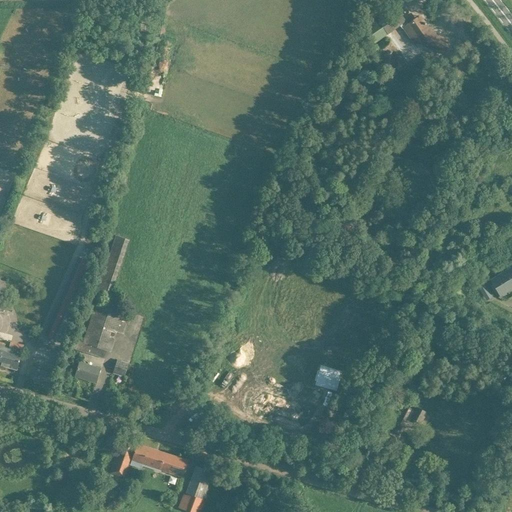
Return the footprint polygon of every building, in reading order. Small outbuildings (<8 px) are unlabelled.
[(396,8),(363,31),(372,45),(405,22),(396,8)] [(444,55),(446,49),(451,40),(433,32),(432,33),(428,30),(428,29),(420,16),(404,27),(416,46),(420,44),(421,45),(444,55)] [(149,112),(150,106),(140,103),(139,109),(149,112)] [(61,214),(62,225),(69,225),(69,214),(61,214)] [(92,249),(96,250),(101,251),(106,228),(97,226),(92,249)] [(112,295),(115,287),(129,242),(117,238),(100,291),(112,295)] [(511,266),(490,280),(500,296),(511,288),(511,266)] [(485,285),(479,289),(482,294),(488,290),(485,285)] [(52,296),(38,334),(52,340),(67,301),(52,296)] [(78,349),(105,358),(107,351),(109,352),(110,351),(112,352),(118,334),(123,336),(126,326),(122,324),(125,316),(99,307),(87,344),(80,342),(78,349)] [(0,365),(17,370),(24,345),(11,341),(9,348),(4,347),(5,343),(0,341),(0,365)] [(117,359),(113,373),(124,376),(129,363),(117,359)] [(96,383),(100,369),(80,362),(75,376),(83,379),(83,378),(95,381),(95,382),(96,383)] [(325,373),(322,386),(329,388),(336,391),(341,371),(327,367),(325,373)] [(250,395),(247,405),(292,418),(296,405),(271,397),(270,401),(250,395)] [(211,424),(221,416),(210,403),(201,411),(211,424)] [(420,424),(425,415),(426,412),(416,407),(414,410),(410,408),(403,420),(409,423),(411,419),(420,424)] [(124,476),(132,453),(135,443),(122,439),(111,472),(124,476)] [(137,444),(134,453),(130,465),(142,469),(142,466),(161,472),(162,470),(183,477),(188,461),(137,444)] [(196,466),(192,475),(180,509),(189,511),(200,511),(215,473),(196,466)] [(107,483),(102,490),(114,497),(118,490),(107,483)]
